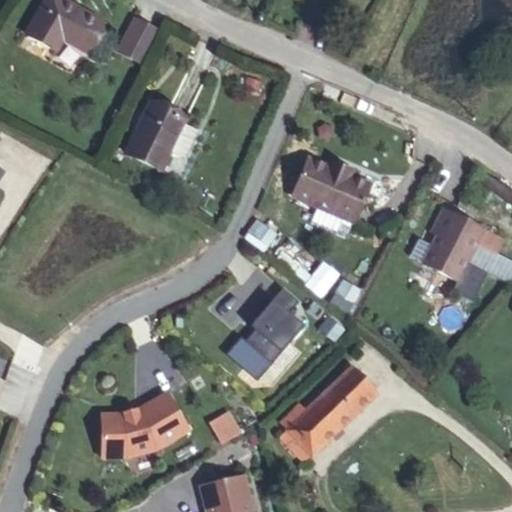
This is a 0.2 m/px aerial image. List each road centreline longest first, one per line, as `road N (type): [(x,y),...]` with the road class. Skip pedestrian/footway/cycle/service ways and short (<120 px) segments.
road 1 (residential): [(309,64),(218,255),(178,290),(117,313),(79,340),(28,443),(6,511)]
road 2 (residential): [(511,175),(460,134),(309,64)]
road 3 (residential): [(309,64),(188,0)]
